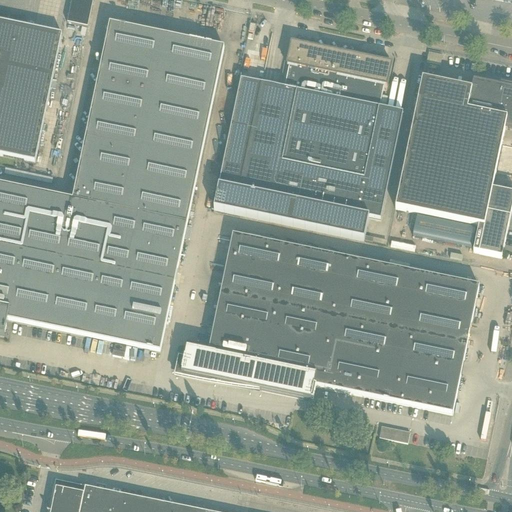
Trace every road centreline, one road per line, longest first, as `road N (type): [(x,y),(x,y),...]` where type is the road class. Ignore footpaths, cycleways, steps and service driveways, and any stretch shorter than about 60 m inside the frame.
road 1 (secondary): [(492,497),(0,395)]
road 2 (secondary): [(0,422),(408,501)]
road 3 (unclassified): [(511,48),(276,0)]
road 4 (unknown): [(413,40),(411,117),(380,255)]
